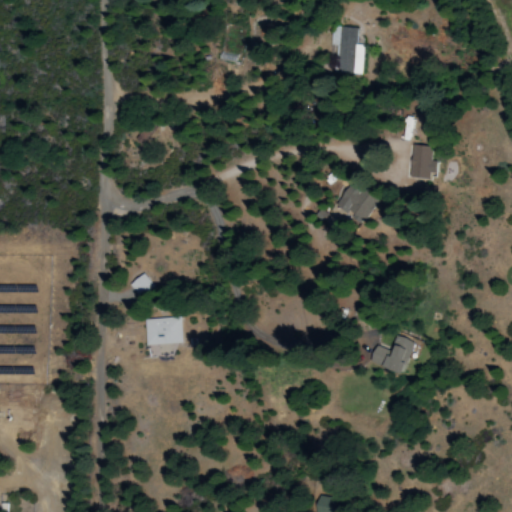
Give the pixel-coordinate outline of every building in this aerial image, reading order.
[(357,28),(330,27),(329,46),(334,46),(333,74),(362,75),(363,46),(356,45),(357,28)] [(407,177),(432,181),(434,162),(431,161),(432,148),(412,145),(407,177)] [(361,225),(376,203),(348,184),(333,206),(361,225)] [(136,298),(151,288),(143,274),(127,284),(136,298)] [(179,318),(143,319),(143,346),(180,345),(179,318)] [(400,375),(412,342),(395,336),(389,351),(374,346),(368,364),(400,375)] [(336,511),(335,497),(314,497),(314,511),(336,511)]
